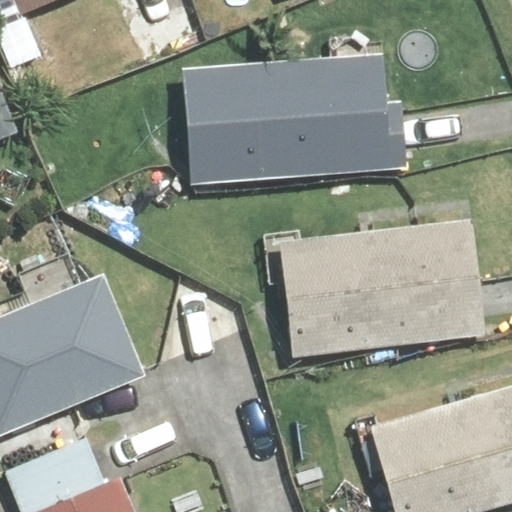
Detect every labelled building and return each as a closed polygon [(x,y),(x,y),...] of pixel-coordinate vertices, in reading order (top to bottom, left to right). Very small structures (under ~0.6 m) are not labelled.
[(4,0),(12,19),(60,0),(4,0)] [(380,56),(177,71),(186,187),(400,171),(395,102),(384,103),(380,56)] [(0,101),(0,137),(12,133),(0,101)] [(466,224),(273,243),(284,357),(477,338),(466,224)] [(98,270),(0,317),(0,415),(6,428),(143,362),(98,270)] [(511,387),(364,427),(387,511),(471,511),(511,501),(511,387)] [(124,511),(110,479),(31,511),(124,511)]
